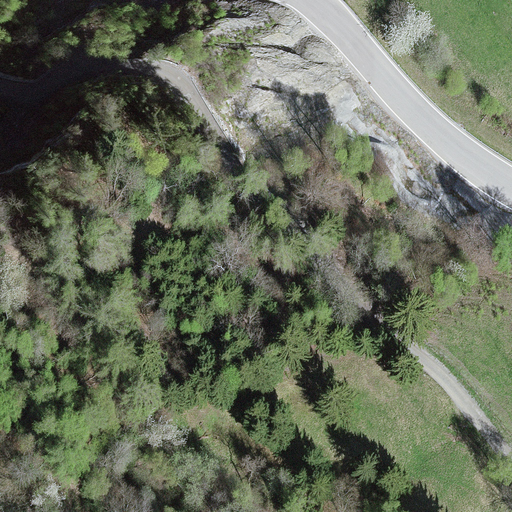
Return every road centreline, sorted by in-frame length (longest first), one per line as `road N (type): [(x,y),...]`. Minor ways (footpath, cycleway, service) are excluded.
road 1 (unclassified): [(511,456),(307,250),(186,96),(156,70),(117,62),(74,72),(38,107),(0,94)]
road 2 (tertiary): [(511,185),(422,119),(313,0)]
